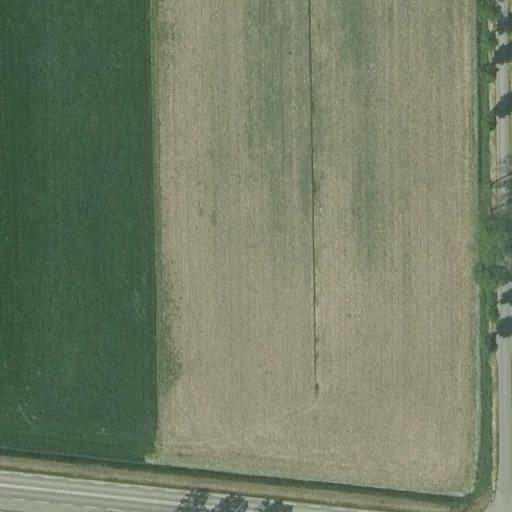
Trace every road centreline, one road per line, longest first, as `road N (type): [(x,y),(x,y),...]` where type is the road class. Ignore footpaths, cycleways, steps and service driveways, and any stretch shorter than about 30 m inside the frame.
road 1 (unclassified): [(505,511),(502,0)]
road 2 (secondary): [(224,511),(0,489)]
